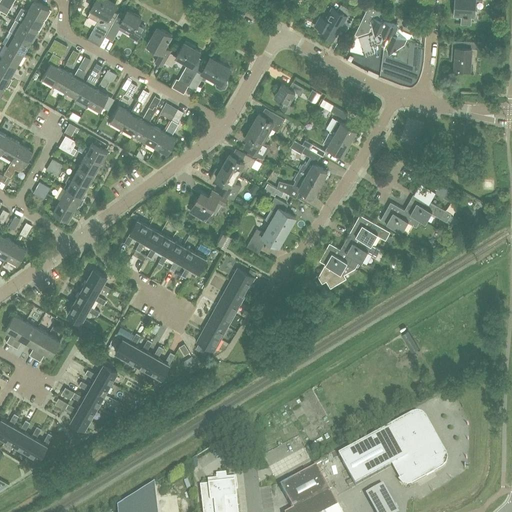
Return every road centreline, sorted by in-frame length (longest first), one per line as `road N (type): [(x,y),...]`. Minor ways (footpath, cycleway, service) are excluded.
road 1 (residential): [(228,124),(67,33),(67,1)]
road 2 (residential): [(283,263),(301,259),(401,97)]
road 3 (residential): [(87,234),(228,124)]
road 4 (residential): [(401,97),(279,32)]
road 5 (residential): [(189,318),(156,301),(87,234)]
